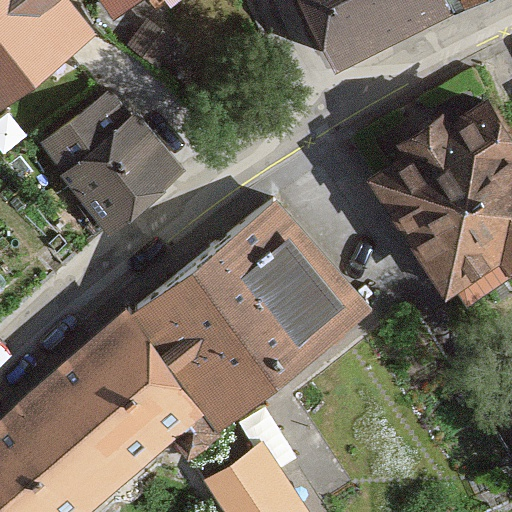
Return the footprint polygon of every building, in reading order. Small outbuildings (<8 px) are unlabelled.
[(0,0),(0,100),(93,31),(67,0),(0,0)] [(136,0),(98,0),(112,17),(136,0)] [(454,21),(443,0),(306,0),(345,76),(454,21)] [(495,0),(443,0),(454,21),(495,0)] [(116,74),(41,140),(114,223),(189,157),(116,74)] [(405,164),(369,182),(449,313),(511,275),(511,139),(492,107),(451,136),(442,116),(394,142),(405,164)] [(371,312),(271,196),(134,320),(221,430),(371,312)] [(122,319),(5,417),(86,511),(91,511),(200,414),(122,319)] [(86,511),(5,417),(0,421),(0,511),(86,511)] [(320,511),(267,429),(202,471),(228,511),(320,511)]
